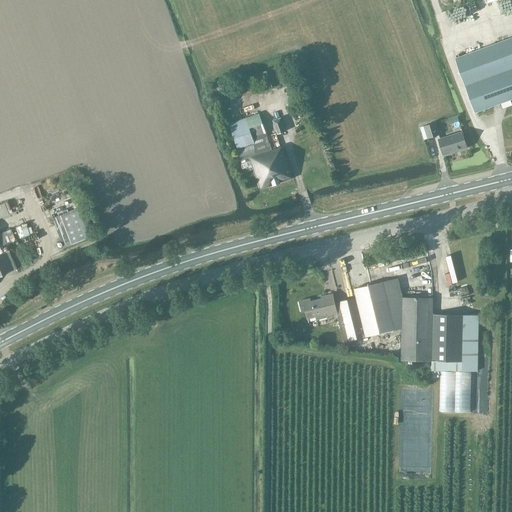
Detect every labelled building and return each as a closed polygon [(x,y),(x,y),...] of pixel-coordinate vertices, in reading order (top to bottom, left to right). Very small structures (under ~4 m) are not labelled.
[(511,7),(488,15),(485,4),(475,7),(479,19),(487,17),(490,24),(511,16),(511,7)] [(452,7),(446,10),(448,16),(455,14),(452,7)] [(476,113),(511,99),(511,37),(455,59),(466,87),(466,86),(476,113)] [(261,72),(266,89),(286,82),(281,66),(261,72)] [(247,118),(229,124),(238,149),(268,139),(263,123),(260,114),(247,118)] [(273,120),(278,134),(285,131),(281,118),(273,120)] [(440,135),(436,123),(424,126),(428,139),(440,135)] [(439,139),(444,156),(468,148),(463,132),(439,139)] [(268,139),(238,149),(242,160),(241,161),(243,169),(253,165),(261,189),(261,190),(294,179),(293,178),(283,147),(274,151),(273,149),(272,150),(268,139)] [(69,171),(43,182),(45,187),(71,177),(69,171)] [(52,217),(64,248),(92,236),(81,206),(52,217)] [(9,235),(33,228),(30,221),(7,228),(9,235)] [(0,276),(16,270),(9,251),(3,254),(0,246),(0,276)] [(344,315),(338,316),(340,324),(344,342),(349,341),(395,330),(384,282),(355,289),(357,298),(356,299),(342,302),(344,315)] [(308,319),(317,317),(318,320),(328,317),(328,316),(337,314),(338,316),(344,315),(342,302),(335,304),(333,294),(322,297),(323,299),(322,299),(311,302),(311,300),(309,299),(301,301),(300,303),(302,310),(304,311),(306,311),(308,319)] [(403,328),(402,360),(432,360),(433,314),(433,298),(403,298),(403,328)] [(433,314),(432,360),(476,362),(477,362),(479,315),(433,314)]
